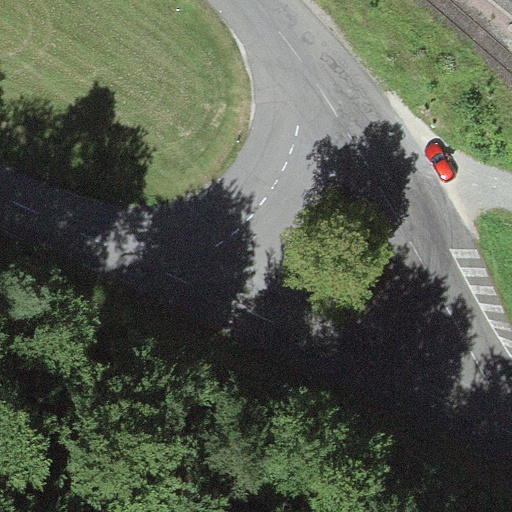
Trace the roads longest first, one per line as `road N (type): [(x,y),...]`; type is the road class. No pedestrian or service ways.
road 1 (unclassified): [(316,81),(511,429)]
road 2 (unclassified): [(163,269),(511,430)]
road 3 (tertiary): [(316,81),(264,200),(240,228),(163,269)]
road 4 (tertiary): [(0,192),(163,269)]
road 5 (track): [(511,191),(359,147)]
